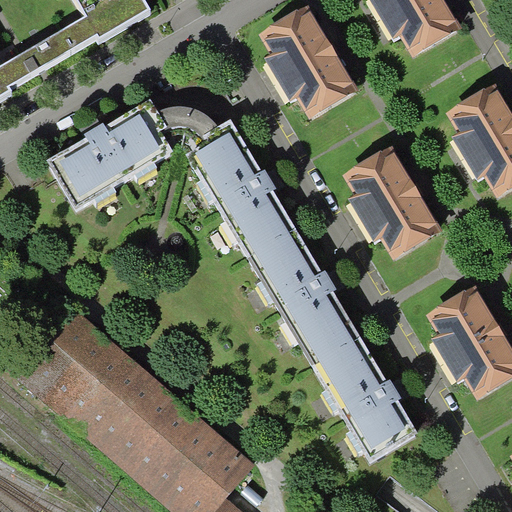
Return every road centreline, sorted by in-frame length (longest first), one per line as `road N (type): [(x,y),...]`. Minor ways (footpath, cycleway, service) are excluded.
road 1 (residential): [(212,18),(504,511)]
road 2 (unknown): [(0,218),(331,511)]
road 3 (residential): [(212,18),(0,151)]
